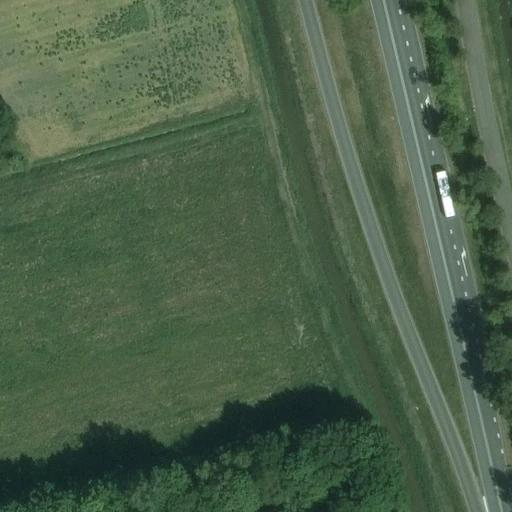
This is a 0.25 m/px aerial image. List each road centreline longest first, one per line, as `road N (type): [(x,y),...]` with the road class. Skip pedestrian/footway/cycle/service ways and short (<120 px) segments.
road 1 (trunk): [(305,0),(366,218),(478,511)]
road 2 (trunk): [(498,511),(392,48)]
road 3 (unclassified): [(511,239),(465,0)]
